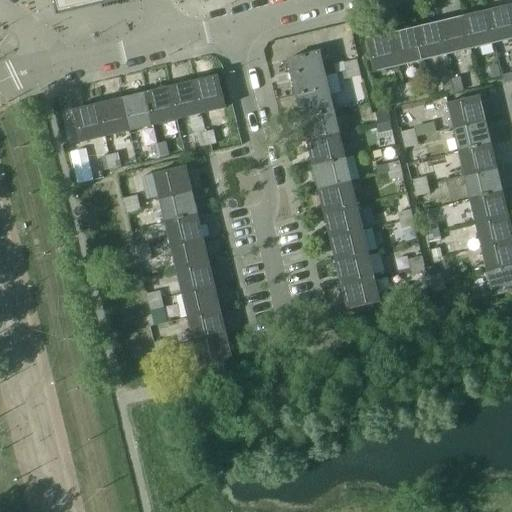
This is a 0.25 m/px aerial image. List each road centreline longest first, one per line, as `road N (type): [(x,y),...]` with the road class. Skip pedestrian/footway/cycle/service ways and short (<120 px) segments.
road 1 (residential): [(287,325),(263,228),(270,193),(229,25)]
road 2 (tertiary): [(65,511),(0,243)]
road 3 (tertiary): [(0,323),(44,511)]
road 4 (residential): [(39,71),(166,41)]
